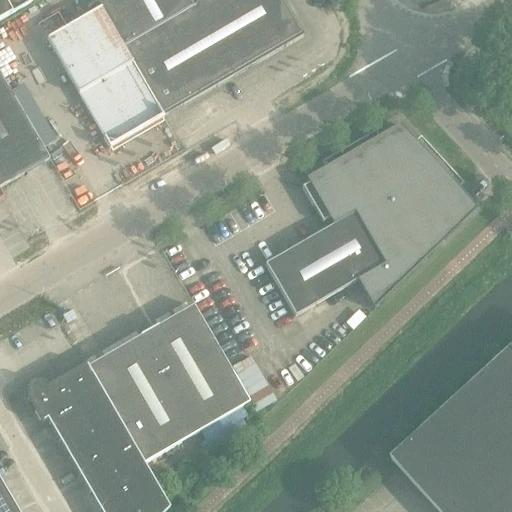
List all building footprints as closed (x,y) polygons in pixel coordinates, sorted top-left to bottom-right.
[(0,0),(0,23),(39,0),(0,0)] [(205,0),(194,7),(189,0),(95,0),(164,118),(303,38),(281,0),(205,0)] [(47,41),(73,85),(69,88),(74,96),(78,94),(110,149),(163,118),(100,10),(47,41)] [(0,189),(50,160),(0,75),(0,189)] [(477,212),(476,210),(457,190),(462,186),(420,140),(415,145),(399,127),(378,140),(375,134),(324,164),(327,169),(306,181),(309,186),(303,190),(314,209),(313,210),(314,212),(315,211),(319,217),(317,218),(318,220),(320,219),(322,224),(328,220),(333,228),(265,267),(295,319),(357,283),(373,312),(477,212)] [(132,447),(142,465),(143,467),(249,406),(193,309),(88,370),(102,395),(112,413),(122,430),(132,447)] [(511,511),(511,351),(392,461),(399,469),(438,511),(511,511)] [(27,399),(27,401),(42,425),(47,422),(49,426),(102,395),(88,370),(87,370),(85,367),(48,389),(47,388),(46,387),(44,385),(43,385),(40,384),(37,384),(36,384),(34,384),(32,385),(30,387),(28,389),(27,390),(27,392),(26,394),(26,396),(26,398),(27,399)] [(102,395),(49,426),(59,444),(112,413),(102,395)] [(112,413),(59,444),(69,461),(122,430),(112,413)] [(122,430),(69,461),(79,478),(132,447),(122,430)] [(132,447),(79,478),(89,496),(142,465),(132,447)] [(142,465),(89,496),(98,511),(101,511),(152,482),(143,467),(142,465)] [(152,482),(101,511),(140,511),(162,499),(152,482)] [(15,511),(7,497),(0,501),(0,511),(15,511)] [(162,499),(140,511),(168,511),(169,511),(162,499)]
